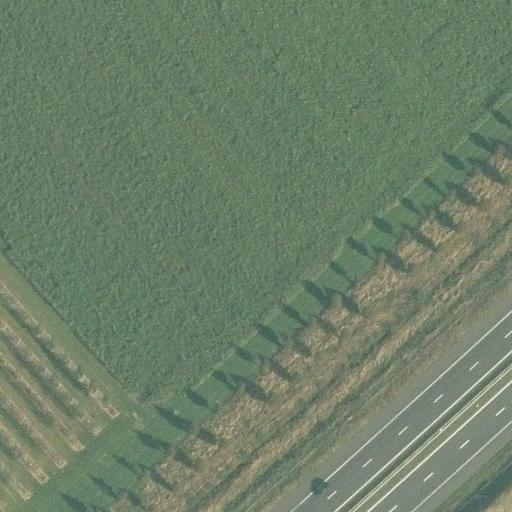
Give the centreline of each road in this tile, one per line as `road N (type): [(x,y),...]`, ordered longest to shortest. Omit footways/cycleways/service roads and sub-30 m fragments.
road 1 (motorway): [(511,330),(311,511)]
road 2 (motorway): [(388,511),(511,400)]
